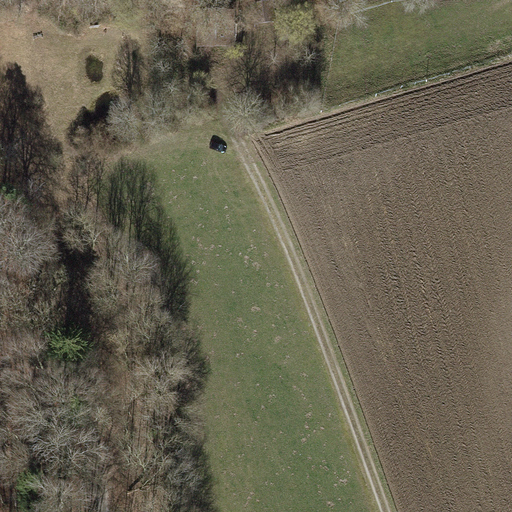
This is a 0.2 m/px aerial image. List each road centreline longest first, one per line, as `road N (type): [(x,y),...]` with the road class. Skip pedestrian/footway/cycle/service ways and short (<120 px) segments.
road 1 (track): [(0,79),(26,176),(94,349),(103,511)]
road 2 (track): [(385,511),(301,283),(237,138)]
